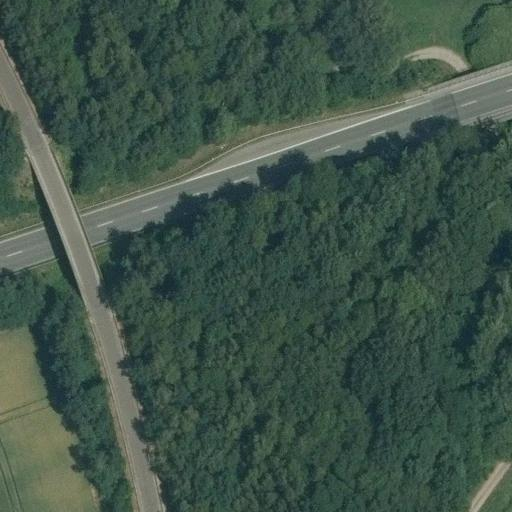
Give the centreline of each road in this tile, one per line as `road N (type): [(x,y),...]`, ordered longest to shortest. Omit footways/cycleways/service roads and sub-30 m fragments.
road 1 (primary): [(511,96),(0,262)]
road 2 (unclassified): [(166,511),(99,317),(0,74)]
road 3 (track): [(204,0),(333,65),(365,69),(428,49),(446,54),(511,157)]
